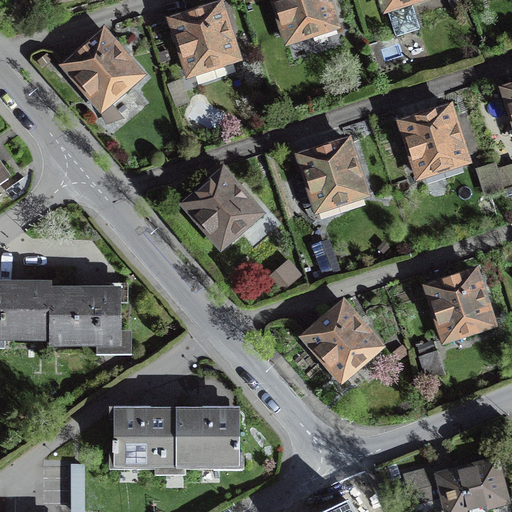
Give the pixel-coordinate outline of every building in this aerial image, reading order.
[(336,25),(327,0),(270,0),(275,12),(278,11),(288,41),(336,25)] [(383,0),(386,9),(395,6),(396,10),(389,13),(396,36),(420,28),(412,5),(405,7),(404,3),(414,0),(383,0)] [(219,6),(172,21),(175,29),(171,30),(176,45),(180,43),(189,74),(236,59),(219,6)] [(140,75),(104,33),(65,66),(71,72),(68,74),(79,86),(81,84),(101,108),(140,75)] [(511,87),(504,90),(507,98),(503,99),(508,114),(511,113),(511,114),(511,87)] [(467,161),(450,108),(402,124),(404,132),(401,133),(406,147),(409,146),(418,176),(467,161)] [(365,194),(348,142),(300,157),(303,165),(299,166),(304,181),(307,180),(308,181),(298,184),(305,208),(316,204),(317,209),(365,194)] [(497,172),(495,165),(482,170),(484,176),(497,172)] [(511,166),(497,172),(503,188),(511,184),(511,166)] [(221,246),(259,213),(223,172),(185,205),(191,212),(189,214),(199,226),(201,224),(221,246)] [(324,241),(313,245),(324,277),(334,273),(330,261),(331,260),(324,241)] [(299,274),(288,262),(272,276),(283,289),(299,274)] [(476,272),(428,287),(431,295),(427,296),(432,311),(435,310),(445,339),(492,324),(476,272)] [(0,337),(51,338),(51,291),(51,286),(0,285),(0,337)] [(51,291),(51,338),(51,344),(121,344),(121,291),(51,291)] [(343,305),(305,338),(311,344),(308,346),(318,358),(321,356),(342,379),(379,347),(343,305)] [(239,465),(239,412),(171,412),(114,412),(114,465),(239,465)] [(412,505),(446,497),(450,511),(460,511),(469,510),(469,511),(485,511),(489,511),(487,505),(505,501),(495,464),(442,477),(440,468),(405,477),(412,505)] [(356,511),(349,500),(325,511),(356,511)]
